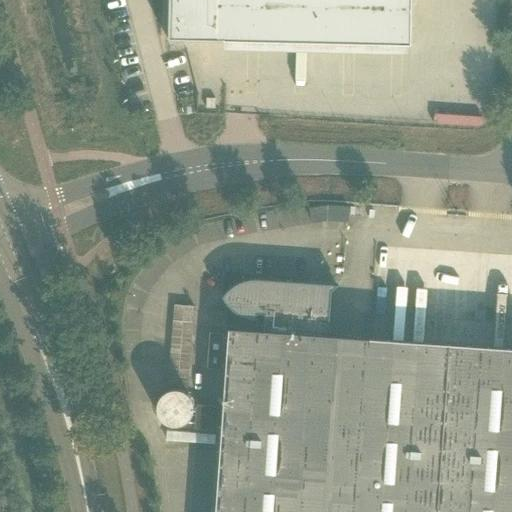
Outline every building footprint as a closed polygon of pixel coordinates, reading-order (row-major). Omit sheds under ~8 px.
[(409,45),(410,0),(168,0),(167,40),(217,41),(217,40),(223,40),(223,41),(409,45)] [(347,222),(348,208),(328,206),(327,221),(347,222)] [(435,511),(447,344),(325,335),(326,327),(327,327),(330,291),(337,284),(309,283),(309,282),(308,282),(257,279),(252,279),(246,280),(240,282),(234,284),(230,288),(225,292),(221,296),(225,302),(228,306),(233,311),(238,314),(244,316),(250,318),(256,319),(256,313),(264,314),(262,330),(227,328),(214,511),(435,511)] [(191,380),(194,306),(174,305),(171,379),(191,380)] [(398,332),(398,338),(466,342),(468,311),(453,310),(453,306),(439,305),(439,311),(415,310),(414,321),(387,319),(386,331),(398,332)] [(221,369),(223,333),(209,332),(206,368),(221,369)] [(511,511),(511,348),(447,344),(435,511),(511,511)] [(194,429),(216,431),(218,406),(196,404),(194,429)]
